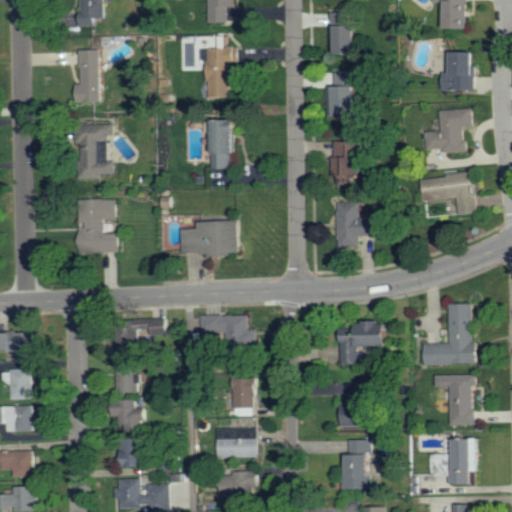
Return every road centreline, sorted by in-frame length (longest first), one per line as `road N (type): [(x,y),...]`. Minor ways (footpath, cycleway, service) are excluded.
road 1 (tertiary): [(0,304),(367,288),(428,275),(511,242)]
road 2 (residential): [(292,511),(295,0)]
road 3 (residential): [(28,304),(21,0)]
road 4 (residential): [(81,511),(78,302)]
road 5 (residential): [(511,189),(502,111),(507,1)]
